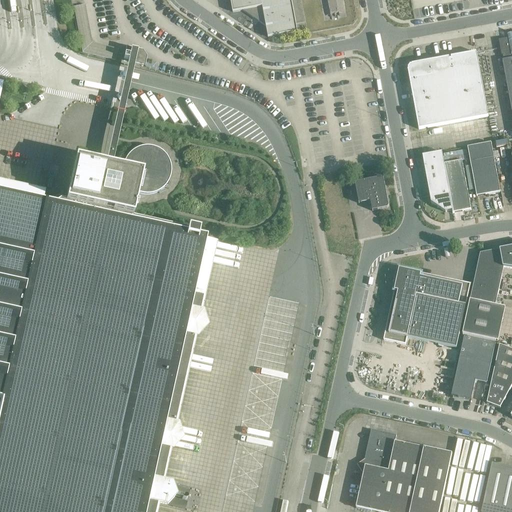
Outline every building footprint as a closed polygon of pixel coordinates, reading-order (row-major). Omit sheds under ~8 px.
[(291,0),(230,0),(233,13),(243,11),(266,27),(268,38),(298,33),(291,0)] [(321,0),(325,16),(330,15),(331,18),(331,15),(334,14),(335,17),(335,14),(339,14),(339,17),(340,17),(339,13),(344,12),(341,0),(321,0)] [(502,61),(511,113),(511,33),(511,37),(498,40),(501,56),(502,56),(503,61),(502,61)] [(134,64),(143,66),(145,57),(141,52),(134,50),(131,50),(129,56),(124,55),(123,59),(128,60),(128,63),(134,64)] [(408,69),(409,76),(418,124),(417,124),(419,130),(488,117),(476,53),(472,54),(472,56),(451,60),(449,60),(449,58),(444,59),(439,61),(417,65),(412,65),(410,66),(408,69)] [(134,64),(128,63),(104,166),(108,166),(111,167),(134,64)] [(467,148),(477,197),(500,193),(491,144),(467,148)] [(0,511),(152,511),(153,511),(154,504),(166,507),(174,499),(175,495),(171,484),(159,481),(162,466),(157,465),(158,462),(163,463),(175,410),(170,409),(170,406),(176,407),(187,354),(182,353),(183,349),(188,351),(200,298),(195,296),(195,293),(200,294),(212,242),(212,241),(206,240),(206,238),(198,236),(199,230),(188,227),(186,233),(152,226),(103,215),(104,212),(132,218),(135,204),(137,194),(143,195),(149,195),(154,194),(159,192),(165,187),(169,181),(171,174),(170,167),(168,161),(164,155),(159,150),(157,149),(155,148),(152,148),(149,147),(145,147),(142,147),(138,148),(136,149),(134,150),(132,152),(128,155),(125,160),(123,164),(122,170),(111,167),(108,166),(104,166),(75,159),(66,200),(65,199),(65,196),(63,196),(59,195),(58,198),(57,197),(50,202),(49,203),(42,201),(44,195),(43,195),(0,185),(0,511)] [(422,156),(426,176),(445,173),(442,153),(422,156)] [(444,165),(453,214),(471,211),(462,161),(444,165)] [(426,176),(430,196),(449,192),(445,173),(426,176)] [(370,202),(372,212),(387,209),(389,207),(383,178),(355,183),(359,204),(370,202)] [(449,192),(430,196),(431,203),(446,213),(446,212),(452,211),(452,212),(452,214),(453,214),(449,192)] [(511,243),(511,244),(511,248),(480,254),(470,302),(495,307),(504,268),(511,269),(511,243)] [(384,341),(406,346),(407,339),(456,349),(470,285),(399,270),(384,341)] [(463,335),(495,342),(502,308),(495,307),(470,302),(463,335)] [(451,396),(457,398),(458,399),(464,400),(465,399),(471,401),(475,382),(487,384),(495,345),(464,338),(451,396)] [(487,404),(500,409),(511,386),(511,350),(500,346),(487,404)] [(356,509),(371,511),(439,511),(452,455),(395,443),(396,436),(371,431),(365,460),(366,461),(364,473),(362,474),(361,478),(363,479),(356,509)] [(511,511),(511,468),(492,465),(481,511),(511,511)]
